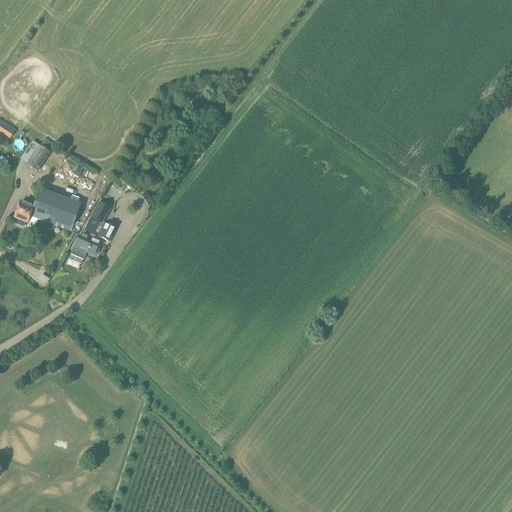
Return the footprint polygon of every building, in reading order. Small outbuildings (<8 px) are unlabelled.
[(0,131),(10,138),(15,130),(0,120),(0,131)] [(39,146),(28,163),(27,165),(37,172),(53,148),(42,141),(39,146)] [(78,165),(73,175),(78,178),(83,167),(78,165)] [(50,172),(48,177),(69,186),(71,182),(50,172)] [(112,193),(119,182),(113,177),(95,202),(106,210),(116,196),(112,193)] [(146,208),(159,185),(154,182),(147,195),(140,191),(134,201),(146,208)] [(71,231),(80,204),(39,190),(33,207),(20,202),(13,219),(27,224),(30,217),(71,231)] [(118,244),(124,249),(139,226),(133,222),(118,244)] [(108,242),(114,229),(103,224),(86,226),(81,238),(78,237),(74,247),(94,256),(99,242),(96,240),(97,237),(108,242)] [(57,269),(52,286),(59,288),(64,271),(57,269)]
